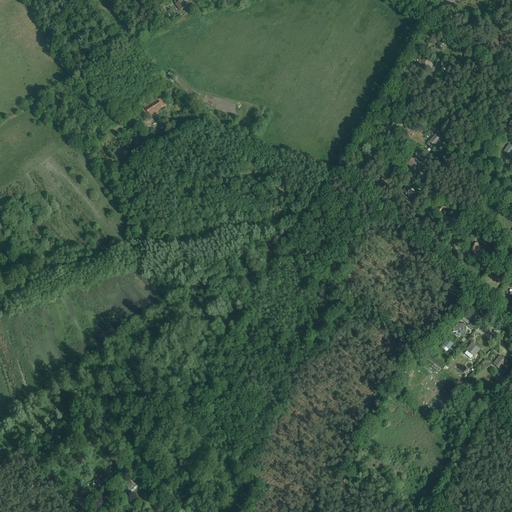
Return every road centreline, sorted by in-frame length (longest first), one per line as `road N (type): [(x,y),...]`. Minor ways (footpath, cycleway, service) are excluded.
road 1 (track): [(511,320),(339,170),(422,24),(399,0)]
road 2 (track): [(0,288),(146,232),(130,208),(144,144)]
